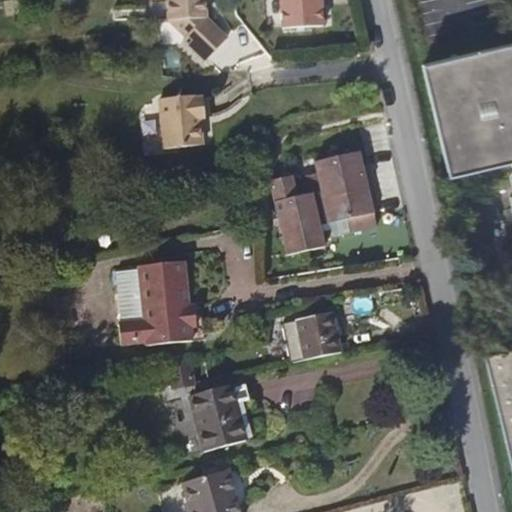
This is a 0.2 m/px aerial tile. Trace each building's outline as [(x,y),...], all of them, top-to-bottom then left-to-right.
[(138,0),(139,0),(144,0),(154,0),(156,23),(171,40),(168,43),(191,66),(213,40),(193,19),(192,0),(138,0)] [(269,0),(271,28),(311,25),(309,0),(269,0)] [(511,44),(422,67),(448,179),(510,164),(511,169),(511,175),(510,177),(509,184),(511,190),(511,189),(511,201),(510,202),(511,212),(511,44)] [(184,102),(184,99),(145,103),(148,152),(188,147),(186,122),(191,121),(189,101),(184,102)] [(288,202),(285,191),(282,182),(262,188),(282,262),(319,252),(313,231),(340,225),(344,237),(368,229),(349,154),(307,166),(311,184),(313,195),(288,202)] [(311,184),(285,191),(288,202),(313,195),(311,184)] [(170,294),(166,256),(119,261),(125,316),(101,319),(103,341),(129,339),(129,342),(175,337),(173,315),(182,315),(180,293),(170,294)] [(293,363),(330,355),(321,314),(284,321),(293,363)] [(511,354),(483,361),(511,484),(511,354)] [(178,400),(192,454),(231,444),(218,390),(178,400)] [(226,511),(217,473),(171,486),(177,511),(226,511)]
